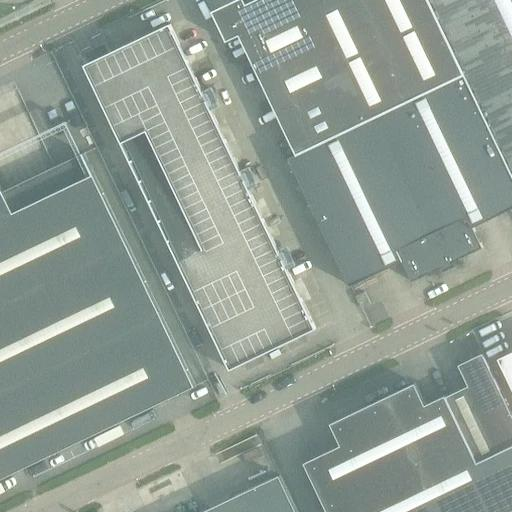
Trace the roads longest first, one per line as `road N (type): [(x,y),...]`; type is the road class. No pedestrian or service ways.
road 1 (unclassified): [(35,511),(511,285)]
road 2 (unknown): [(191,0),(344,307)]
road 3 (unclassified): [(109,0),(0,52)]
